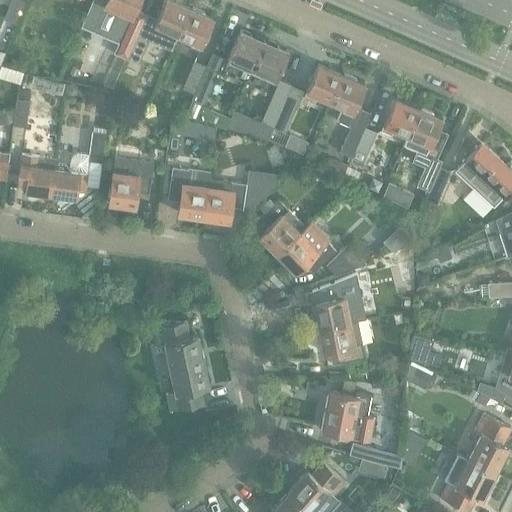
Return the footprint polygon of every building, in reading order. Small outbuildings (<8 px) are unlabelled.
[(92,0),(81,27),(95,33),(102,18),(112,22),(106,36),(121,42),(129,24),(139,0),(92,0)] [(165,29),(178,35),(190,8),(170,0),(165,0),(153,30),(163,34),(165,29)] [(214,18),(190,8),(178,35),(192,41),(190,46),(200,50),(214,18)] [(122,69),(127,59),(140,29),(129,24),(121,42),(112,65),(122,69)] [(152,34),(140,29),(127,59),(139,64),(152,34)] [(239,63),(252,69),(265,39),(241,29),(227,62),(237,66),(239,63)] [(289,50),(265,39),(252,69),(266,75),(265,79),(275,83),(289,50)] [(183,87),(195,92),(207,66),(195,60),(183,87)] [(330,102),(342,75),(318,64),(304,96),(314,101),(316,96),(330,102)] [(218,71),(207,66),(195,92),(207,97),(218,71)] [(353,154),(365,127),(370,115),(355,108),(365,85),(342,75),(330,102),(343,108),(339,117),(353,123),(341,149),(353,154)] [(262,123),(273,127),(292,85),(281,81),(262,123)] [(303,90),(292,85),(273,127),(285,132),(303,90)] [(27,126),(31,100),(18,98),(15,124),(27,126)] [(407,135),(419,108),(395,98),(381,130),(391,134),(393,129),(407,135)] [(442,119),(419,108),(407,135),(403,145),(417,151),(412,161),(425,167),(416,186),(428,191),(437,170),(441,161),(436,159),(447,134),(438,130),(442,119)] [(0,111),(0,125),(9,123),(6,110),(0,111)] [(365,127),(353,154),(365,159),(376,132),(365,127)] [(459,164),(455,169),(493,205),(503,195),(505,196),(511,188),(511,162),(511,160),(507,165),(481,141),(481,142),(468,130),(469,129),(468,128),(454,159),(459,164)] [(106,133),(94,131),(91,156),(87,182),(99,183),(106,133)] [(0,179),(7,180),(11,153),(0,151),(0,179)] [(51,195),(55,169),(56,159),(22,154),(19,182),(27,183),(26,192),(51,195)] [(70,171),(55,169),(51,195),(76,198),(78,189),(86,191),(87,182),(91,156),(79,154),(78,154),(76,154),(75,155),(74,156),(73,157),(72,158),(72,159),(71,160),(70,171)] [(108,197),(110,198),(109,203),(136,207),(138,193),(150,194),(154,162),(141,160),(141,163),(115,160),(111,188),(110,187),(108,197)] [(205,216),(209,187),(211,173),(174,167),(169,199),(181,201),(179,213),(205,216)] [(437,170),(428,191),(424,199),(435,204),(449,172),(448,171),(447,174),(437,170)] [(231,190),(209,187),(205,216),(230,220),(232,208),(244,210),(247,184),(232,182),(231,190)] [(260,234),(278,253),(306,226),(279,199),(252,225),(261,234),(260,234)] [(511,210),(495,219),(508,258),(511,256),(511,210)] [(310,222),(306,226),(278,253),(296,271),(305,263),(314,271),(336,250),(310,222)] [(348,244),(339,252),(326,265),(336,275),(367,264),(348,244)] [(320,329),(349,323),(360,321),(355,299),(359,298),(355,283),(312,291),(320,329)] [(489,296),(505,295),(511,294),(511,283),(488,284),(489,296)] [(158,345),(165,343),(176,392),(174,392),(177,409),(204,403),(201,387),(209,385),(198,335),(190,337),(186,320),(154,327),(158,345)] [(349,323),(320,329),(325,354),(336,351),(339,363),(365,358),(362,343),(353,345),(349,323)] [(511,363),(509,375),(504,373),(496,387),(511,396),(511,363)] [(433,387),(437,374),(412,365),(408,379),(433,387)] [(492,390),(480,383),(476,390),(488,397),(492,390)] [(484,404),(488,397),(476,390),(472,397),(484,404)] [(322,430),(358,437),(370,439),(374,417),(368,416),(372,395),(357,393),(356,397),(330,392),(322,430)] [(468,459),(495,472),(508,445),(502,443),(510,427),(483,414),(475,430),(481,433),(468,459)] [(402,457),(380,450),(353,442),(350,456),(398,470),(402,457)] [(481,499),(495,472),(468,459),(455,485),(449,482),(441,499),(468,511),(476,496),(481,499)] [(287,493),(308,511),(310,511),(328,492),(333,496),(345,482),(323,463),(312,475),(307,471),(287,493)] [(308,511),(287,493),(270,511),(308,511)]
